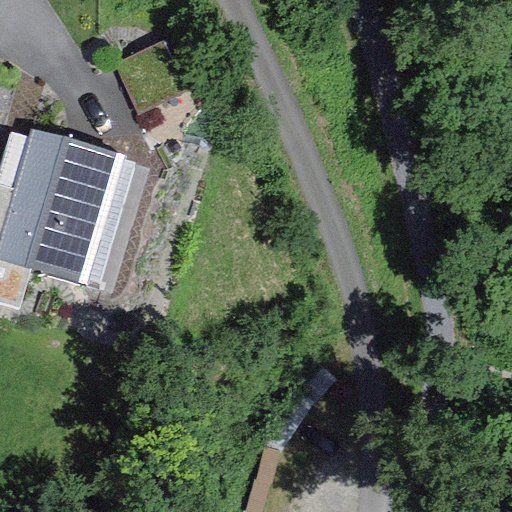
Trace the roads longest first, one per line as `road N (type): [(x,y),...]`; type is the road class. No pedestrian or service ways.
road 1 (track): [(381,502),(369,367),(350,283),(228,0)]
road 2 (track): [(381,502),(423,429),(444,341),(359,0)]
road 3 (track): [(20,0),(43,40),(111,111)]
